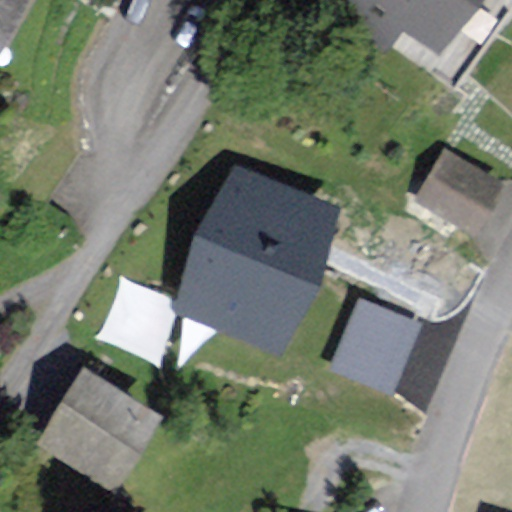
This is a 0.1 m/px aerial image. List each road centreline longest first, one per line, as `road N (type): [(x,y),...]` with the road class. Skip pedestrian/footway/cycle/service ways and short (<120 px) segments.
road 1 (residential): [(0,404),(258,0)]
road 2 (residential): [(429,511),(511,270)]
